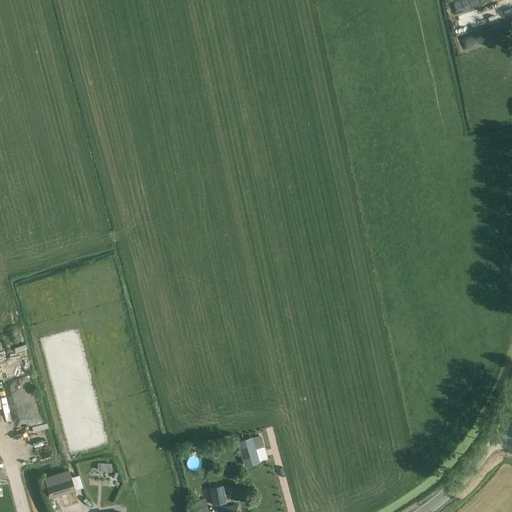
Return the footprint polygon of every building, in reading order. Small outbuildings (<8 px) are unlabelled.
[(452,0),(449,1),(454,17),(457,16),(461,31),(505,17),(500,0),(452,0)] [(467,51),(478,41),(475,37),(470,41),(467,37),(460,43),(467,51)] [(263,446),(260,436),(238,442),(245,466),(259,461),(255,448),(263,446)] [(97,470),(111,471),(111,462),(97,461),(97,470)] [(76,490),(69,470),(44,478),(46,484),(51,498),(76,490)] [(210,489),(212,505),(226,502),(223,486),(210,489)] [(192,489),(197,511),(208,511),(203,487),(192,489)]
